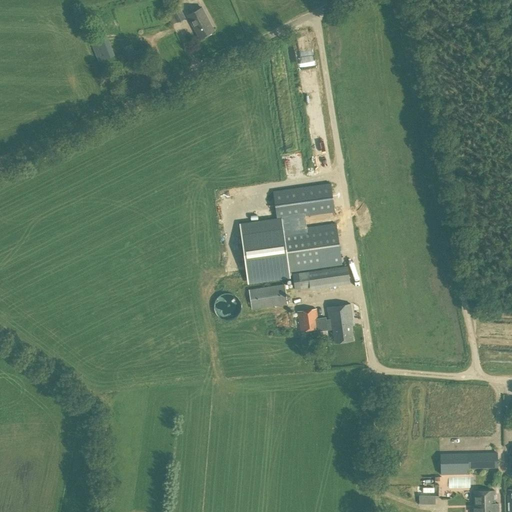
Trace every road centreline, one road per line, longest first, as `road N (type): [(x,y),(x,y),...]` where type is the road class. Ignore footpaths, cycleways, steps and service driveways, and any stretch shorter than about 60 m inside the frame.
road 1 (unclassified): [(0,168),(341,0)]
road 2 (unknown): [(315,13),(377,369)]
road 3 (unknown): [(0,329),(89,407),(102,439),(106,511)]
